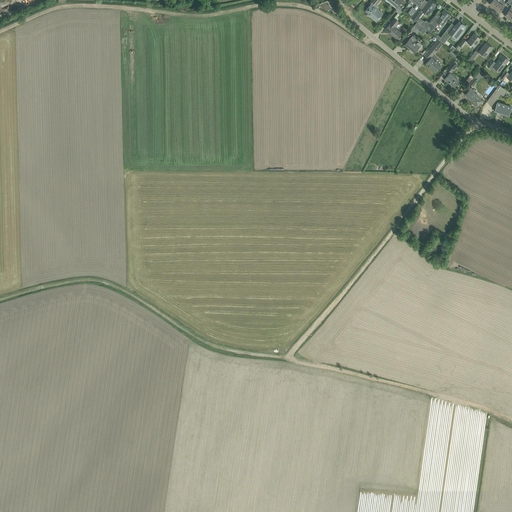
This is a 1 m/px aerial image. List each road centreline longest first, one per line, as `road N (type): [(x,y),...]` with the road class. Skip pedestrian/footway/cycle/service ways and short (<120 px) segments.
road 1 (track): [(0,299),(101,281),(209,344),(286,358)]
road 2 (unknown): [(286,358),(477,120)]
road 3 (track): [(286,358),(511,422)]
road 4 (residential): [(511,131),(466,115),(346,9)]
